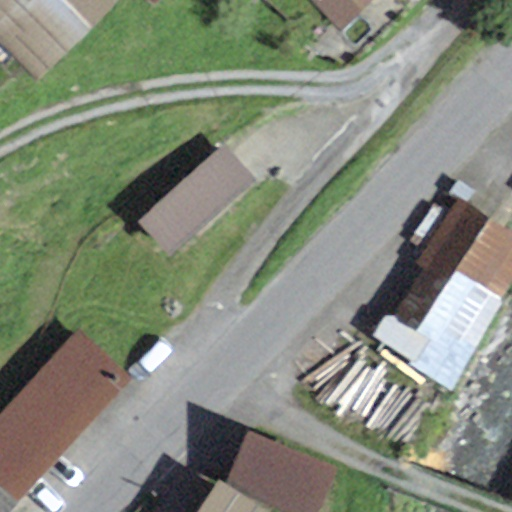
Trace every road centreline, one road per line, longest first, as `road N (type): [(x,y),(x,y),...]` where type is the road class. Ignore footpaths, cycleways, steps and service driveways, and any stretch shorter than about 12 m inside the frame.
road 1 (residential): [(215,361),(218,302),(362,94),(461,0)]
road 2 (tertiary): [(511,62),(215,361)]
road 3 (track): [(362,94),(143,94),(0,145)]
road 4 (track): [(215,361),(407,467),(511,511)]
road 5 (tertiary): [(215,361),(77,511)]
